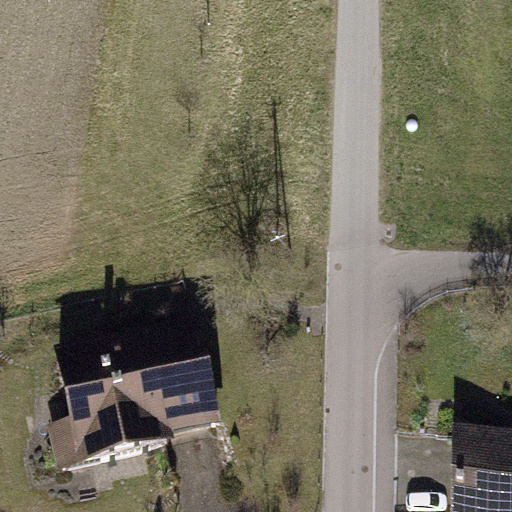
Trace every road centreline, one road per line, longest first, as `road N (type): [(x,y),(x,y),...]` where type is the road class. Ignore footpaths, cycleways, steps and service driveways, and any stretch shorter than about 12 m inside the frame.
road 1 (residential): [(358,0),(355,511)]
road 2 (track): [(356,344),(459,304),(511,306)]
